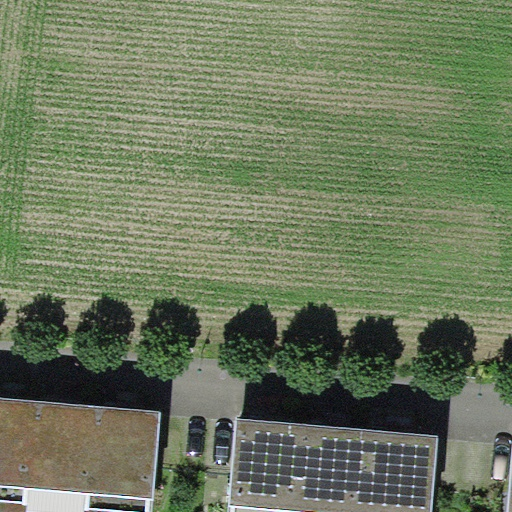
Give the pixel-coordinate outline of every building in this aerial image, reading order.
[(36,394),(0,390),(0,497),(26,500),(36,394)] [(102,400),(36,394),(26,500),(93,505),(102,400)] [(169,405),(102,400),(93,505),(160,511),(169,405)] [(301,511),(310,417),(243,411),(234,511),(301,511)] [(368,511),(376,422),(310,417),(301,511),(368,511)] [(435,511),(443,428),(376,422),(368,511),(435,511)]
